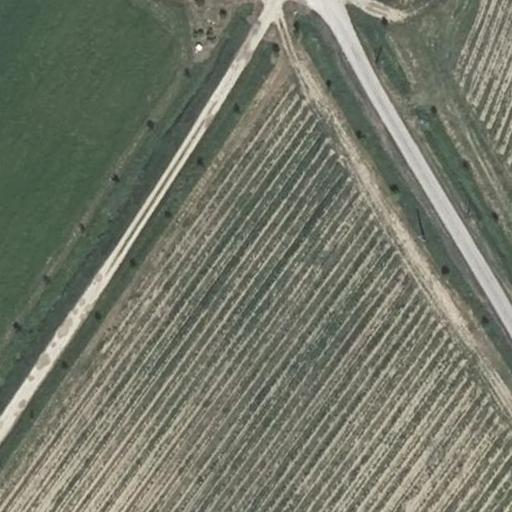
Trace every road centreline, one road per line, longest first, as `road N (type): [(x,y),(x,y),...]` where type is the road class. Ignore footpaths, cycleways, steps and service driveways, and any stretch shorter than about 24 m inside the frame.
road 1 (track): [(0,441),(283,0)]
road 2 (unclassified): [(511,322),(410,154),(342,0)]
